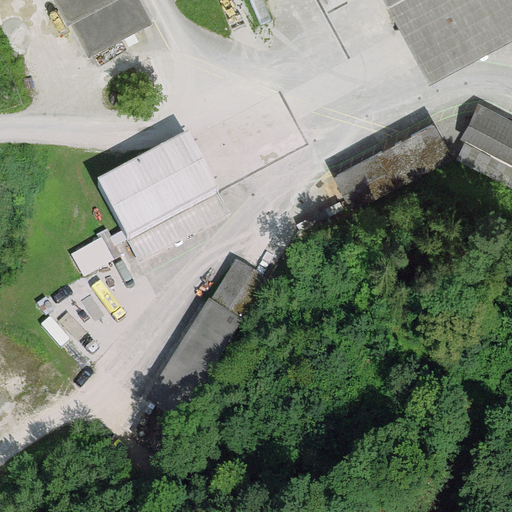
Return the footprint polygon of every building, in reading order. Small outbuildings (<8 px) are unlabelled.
[(60,0),(86,48),(152,15),(144,0),(60,0)] [(511,0),(403,0),(432,55),(511,13),(511,0)] [(511,114),(481,98),(463,134),(494,150),(511,114)] [(444,150),(428,118),(338,164),(355,196),(444,150)] [(97,183),(126,238),(220,190),(192,135),(97,183)] [(76,250),(84,273),(117,262),(109,238),(76,250)] [(269,278),(236,258),(150,396),(183,417),(269,278)]
